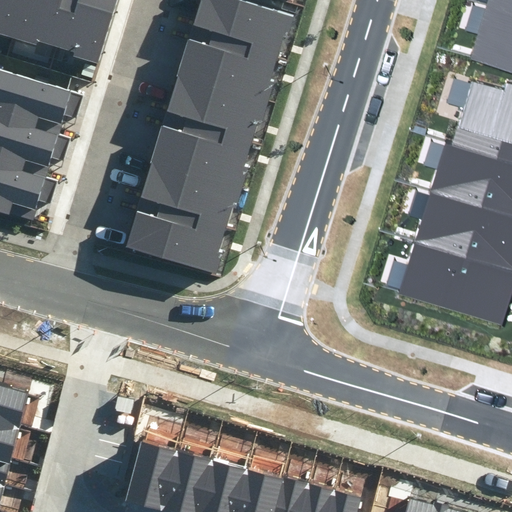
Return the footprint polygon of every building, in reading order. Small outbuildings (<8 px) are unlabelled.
[(0,0),(0,24),(37,37),(40,32),(75,43),(73,50),(100,59),(119,0),(0,0)] [(140,204),(129,239),(216,265),(294,9),(264,0),(197,0),(191,20),(209,26),(206,34),(189,28),(167,101),(187,107),(182,123),(166,118),(145,188),(160,193),(155,208),(140,204)] [(511,0),(491,0),(475,54),(511,65),(511,0)] [(0,203),(33,214),(39,195),(51,199),(59,173),(26,162),(29,154),(51,162),(55,151),(62,153),(69,132),(39,122),(42,111),(67,119),(70,110),(78,113),(85,91),(0,61),(0,203)] [(448,144),(400,289),(500,321),(511,285),(511,79),(505,78),(502,88),(475,79),(453,145),(448,144)] [(0,385),(0,498),(28,393),(0,385)] [(137,444),(122,503),(159,511),(354,511),(358,497),(137,444)] [(459,511),(410,499),(405,511),(459,511)]
